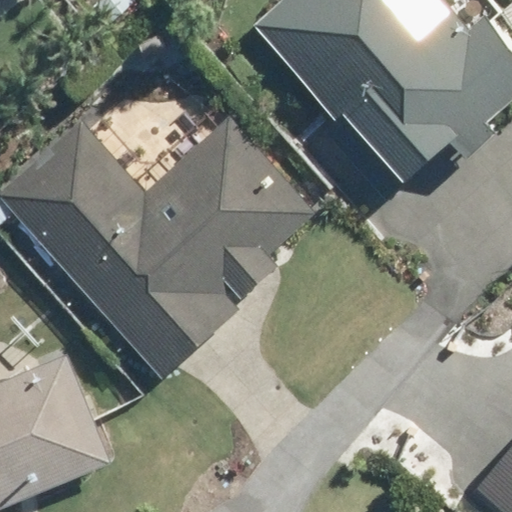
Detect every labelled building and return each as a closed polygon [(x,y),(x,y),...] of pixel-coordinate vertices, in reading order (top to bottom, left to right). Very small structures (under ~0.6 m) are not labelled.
[(139,0),(106,0),(97,9),(114,26),(140,1),(139,0)] [(495,121),(511,105),(511,37),(493,16),(481,28),(455,0),(296,0),(267,27),(349,117),(336,130),(394,196),(459,138),(476,156),(505,132),(495,121)] [(6,195),(170,374),(244,306),(234,294),(325,211),(238,117),(156,194),(89,121),(6,195)] [(0,192),(0,219),(6,227),(20,215),(0,192)] [(0,511),(0,510),(119,462),(78,358),(0,389),(0,511)] [(511,511),(511,458),(483,492),(506,511),(511,511)]
